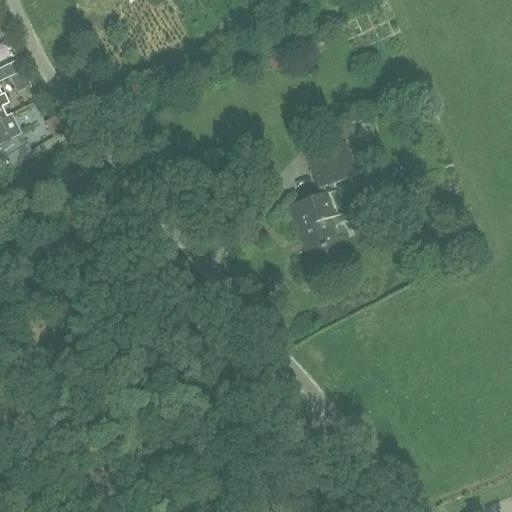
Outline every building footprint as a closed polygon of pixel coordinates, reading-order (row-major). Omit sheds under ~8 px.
[(0,83),(15,83),(14,70),(23,70),(22,55),(0,55),(0,83)] [(0,121),(7,118),(2,108),(9,104),(4,95),(2,96),(0,91),(0,121)] [(27,146),(12,115),(7,118),(0,121),(0,148),(5,159),(27,146)] [(318,191),(354,177),(342,145),(306,158),(318,191)] [(313,273),(345,261),(330,218),(339,215),(331,192),(289,207),(313,273)] [(357,226),(346,231),(351,245),(362,240),(357,226)]
